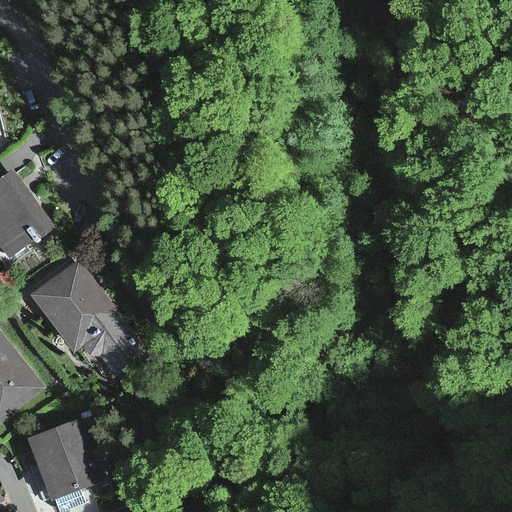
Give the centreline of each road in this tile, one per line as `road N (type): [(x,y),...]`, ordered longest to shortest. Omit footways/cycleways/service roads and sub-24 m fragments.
road 1 (track): [(446,511),(467,477),(463,450),(408,327),(382,168),(380,0)]
road 2 (track): [(98,221),(180,331),(235,380),(321,434)]
road 3 (residential): [(0,8),(31,26),(45,48),(98,221)]
